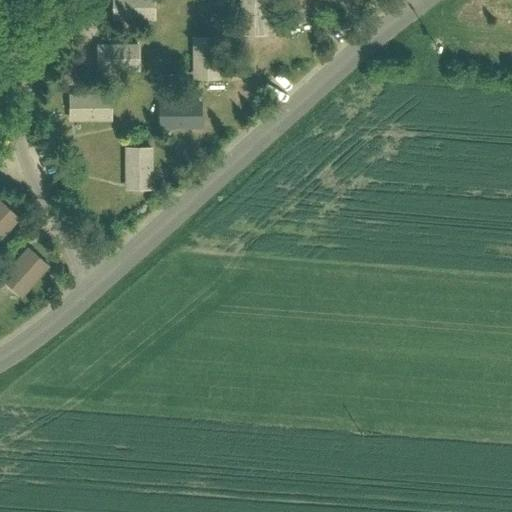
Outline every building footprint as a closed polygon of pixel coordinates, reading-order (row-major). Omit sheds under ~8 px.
[(152,0),(109,0),(110,25),(153,24),(152,0)] [(277,0),(236,0),(237,39),(277,39),(277,0)] [(223,38),(188,37),(187,81),(221,82),(223,38)] [(139,70),(138,44),(95,45),(96,71),(139,70)] [(0,84),(5,86),(17,51),(0,45),(0,84)] [(67,93),(66,122),(111,123),(112,94),(67,93)] [(157,102),(157,130),(202,130),(202,102),(157,102)] [(155,149),(123,148),(122,192),(153,193),(155,149)] [(0,242),(20,221),(0,202),(0,242)] [(52,271),(25,248),(0,277),(0,282),(24,303),(52,271)]
